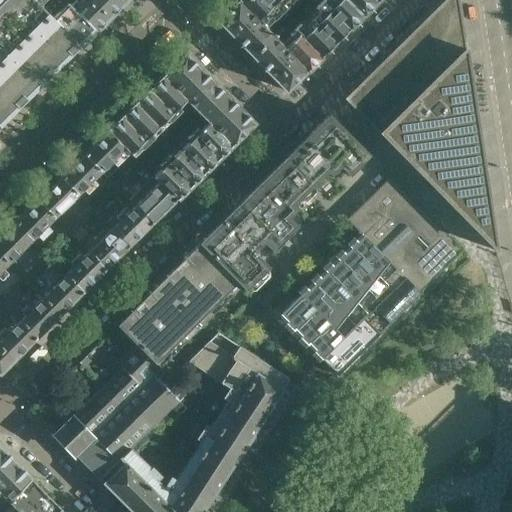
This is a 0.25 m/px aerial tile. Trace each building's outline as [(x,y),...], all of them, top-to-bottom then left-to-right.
[(0,0),(0,126),(80,48),(32,0),(0,0)] [(70,7),(62,0),(32,0),(80,48),(95,32),(70,7)] [(107,21),(93,7),(86,0),(82,0),(78,4),(76,1),(70,7),(95,32),(107,21)] [(107,21),(127,0),(100,0),(93,7),(107,21)] [(240,0),(239,2),(261,25),(270,17),(273,20),(284,9),(281,5),(286,0),(240,0)] [(361,16),(377,0),(331,0),(331,1),(330,0),(324,0),(316,9),(320,12),(304,28),(300,25),(294,31),(320,57),(361,16)] [(494,250),(470,87),(456,0),(445,0),(345,99),(494,250)] [(306,71),(284,48),(273,37),(261,25),(239,2),(219,22),(285,90),(286,91),(287,90),(306,71)] [(320,57),(294,31),(289,36),(293,40),(284,48),(306,71),(320,57)] [(176,92),(199,69),(185,55),(162,78),(176,92)] [(190,105),(212,83),(199,69),(176,92),(185,100),(190,105)] [(185,100),(176,92),(162,78),(149,91),(174,117),(180,111),(177,108),(185,100)] [(203,119),(226,96),(212,83),(190,105),(203,119)] [(174,117),(149,91),(135,105),(158,127),(166,120),(169,123),(174,117)] [(217,132),(239,110),(226,96),(203,119),(208,123),(217,132)] [(158,127),(135,105),(122,118),(147,144),(153,138),(150,135),(158,127)] [(230,146),(253,124),(239,110),(217,132),(230,146)] [(292,206),(327,171),(331,175),(340,166),(349,176),(359,166),(359,165),(359,164),(343,148),(352,140),(328,116),(303,141),(243,201),(282,241),(296,227),(287,218),(296,210),(292,206)] [(147,144),(122,118),(108,132),(125,149),(131,154),(138,147),(141,150),(147,144)] [(230,146),(217,132),(208,123),(200,131),(197,128),(191,134),(217,159),(230,146)] [(101,172),(125,149),(108,132),(84,155),(101,172)] [(217,159),(191,134),(185,139),(188,142),(180,150),(203,173),(217,159)] [(368,156),(352,140),(343,148),(359,164),(368,156)] [(203,173),(180,150),(172,158),(169,155),(164,161),(189,186),(203,173)] [(78,195),(101,172),(84,155),(61,178),(78,195)] [(189,186),(164,161),(158,166),(161,169),(153,177),(158,183),(175,200),(189,186)] [(55,218),(78,195),(61,178),(38,201),(55,218)] [(388,179),(347,220),(361,234),(361,235),(362,234),(404,192),(389,178),(388,179)] [(152,224),(175,200),(158,183),(135,206),(152,224)] [(404,192),(362,234),(376,248),(418,207),(415,204),(404,192)] [(32,241),(55,218),(38,201),(15,224),(32,241)] [(253,253),(263,242),(273,251),(283,241),(282,241),(243,201),(199,244),(238,283),(245,290),(267,268),(253,253)] [(129,246),(152,224),(135,206),(112,229),(129,246)] [(418,207),(376,248),(398,270),(387,280),(391,284),(394,287),(405,277),(419,292),(435,276),(406,248),(433,221),(418,207)] [(433,221),(406,248),(435,276),(462,250),(433,221)] [(0,255),(9,264),(32,241),(15,224),(0,238),(0,255)] [(105,269),(129,246),(112,229),(89,252),(105,269)] [(361,234),(348,247),(384,283),(387,280),(398,270),(376,248),(362,234),(361,235),(361,234)] [(196,324),(238,283),(199,244),(158,285),(196,324)] [(348,247),(336,259),(375,299),(388,287),(384,283),(348,247)] [(82,292),(105,269),(89,252),(65,275),(82,292)] [(0,272),(9,264),(0,255),(0,272)] [(336,259),(324,271),(367,314),(373,308),(370,304),(375,299),(336,259)] [(324,271),(311,283),(354,326),(367,314),(324,271)] [(59,315),(82,292),(65,275),(42,298),(59,315)] [(342,338),(321,360),(337,375),(380,333),(368,321),(380,309),(392,321),(421,293),(419,292),(405,277),(394,287),(391,284),(388,287),(375,299),(370,304),(373,308),(367,314),(354,326),(342,338)] [(300,294),(299,295),(314,310),(328,324),(342,338),(354,326),(311,283),(300,294)] [(155,365),(196,324),(158,285),(116,326),(135,344),(155,365)] [(299,295),(278,316),(292,331),(314,310),(299,295)] [(36,338),(59,315),(42,298),(19,321),(36,338)] [(314,310),(292,331),(306,345),(328,324),(314,310)] [(0,347),(13,361),(36,338),(19,321),(0,340),(0,347)] [(328,324),(306,345),(321,360),(321,359),(342,338),(328,324)] [(203,511),(237,459),(238,459),(253,437),(252,436),(282,390),(281,389),(288,379),(217,333),(188,362),(229,388),(222,399),(226,402),(210,428),(205,425),(196,439),(200,442),(175,480),(170,477),(163,488),(157,481),(161,477),(152,467),(150,469),(130,449),(120,459),(124,462),(102,483),(130,511),(203,511),(204,511),(203,511)] [(159,369),(155,365),(135,344),(116,363),(122,368),(105,385),(124,404),(159,369)] [(0,374),(13,361),(0,347),(0,374)] [(130,449),(185,395),(159,369),(124,404),(74,453),(100,479),(120,459),(130,449)] [(73,454),(74,453),(124,404),(105,385),(54,435),(73,454)] [(0,475),(14,462),(0,448),(0,475)] [(8,502),(30,479),(14,462),(0,475),(0,494),(7,502),(8,502)] [(62,511),(60,510),(61,509),(30,479),(8,502),(17,511),(62,511)]
